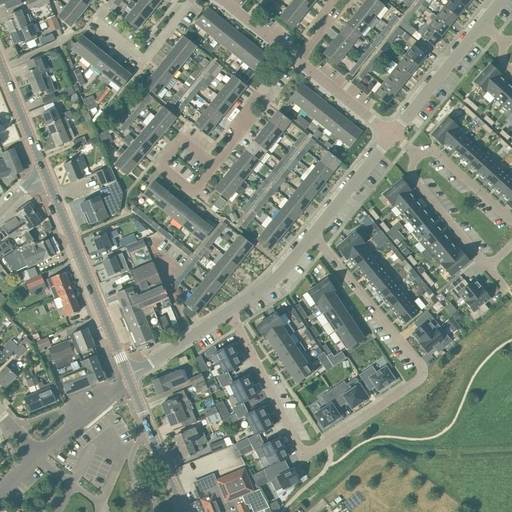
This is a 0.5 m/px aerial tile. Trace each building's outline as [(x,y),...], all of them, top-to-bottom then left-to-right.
[(21,2),(20,0),(0,0),(0,4),(4,3),(6,8),(21,2)] [(49,0),(28,0),(25,1),(28,9),(37,6),(38,8),(50,3),(49,0)] [(77,0),(70,0),(65,6),(78,17),(86,7),(77,0)] [(110,6),(114,10),(119,4),(115,0),(110,6)] [(145,19),(153,10),(141,0),(140,0),(137,4),(132,0),(128,5),(133,9),(145,19)] [(141,0),(153,10),(161,0),(141,0)] [(273,0),(266,0),(262,5),(267,8),(273,0)] [(295,0),(293,0),(287,9),(300,19),(308,10),(295,0)] [(295,0),(308,10),(315,0),(295,0)] [(367,0),(362,6),(375,16),(383,6),(376,0),(367,0)] [(407,9),(413,0),(406,0),(403,6),(407,9)] [(425,1),(425,0),(419,0),(418,2),(426,8),(429,4),(425,1)] [(457,17),(465,8),(454,0),(449,0),(444,7),(457,17)] [(418,17),(426,8),(418,2),(410,12),(414,15),(414,14),(418,17)] [(78,17),(65,6),(57,16),(70,27),(78,17)] [(368,26),(375,16),(362,6),(355,15),(368,26)] [(433,14),(432,14),(449,27),(457,17),(444,7),(437,16),(433,14)] [(207,8),(195,23),(207,33),(220,18),(207,8)] [(137,29),(145,19),(133,9),(128,15),(124,12),(121,16),(125,19),(137,29)] [(292,29),(300,19),(287,9),(279,18),(292,29)] [(10,34),(29,26),(32,25),(28,14),(24,15),(23,15),(20,10),(8,15),(10,20),(5,22),(10,34)] [(407,23),(414,15),(410,12),(399,25),(412,35),(416,31),(416,30),(407,23)] [(424,23),(441,37),(449,27),(432,14),(425,23),(424,23)] [(54,16),(54,15),(47,19),(46,19),(52,31),(60,28),(55,16),(54,16)] [(360,35),(368,26),(355,15),(347,25),(360,35)] [(387,25),(391,29),(399,18),(395,15),(387,25)] [(220,18),(207,33),(219,43),(232,27),(220,18)] [(417,32),(416,33),(421,36),(433,47),(441,37),(428,27),(424,23),(417,32)] [(29,26),(10,34),(15,45),(19,43),(20,46),(38,38),(32,25),(29,26)] [(352,45),(360,35),(347,25),(339,35),(352,45)] [(383,38),(391,29),(387,25),(379,35),(383,38)] [(194,30),(190,26),(186,31),(190,35),(194,30)] [(232,27),(219,43),(231,53),(244,37),(232,27)] [(417,42),(398,27),(387,41),(390,44),(398,34),(407,42),(407,41),(413,46),(413,45),(413,46),(417,42)] [(81,56),(92,44),(81,35),(75,43),(70,40),(65,46),(69,50),(71,48),(81,56)] [(344,55),(352,45),(339,35),(331,44),(344,55)] [(375,48),(383,38),(379,35),(371,45),(375,48)] [(183,36),(175,46),(188,57),(196,47),(184,37),(183,36)] [(244,37),(231,53),(243,62),(256,47),(244,37)] [(382,54),(390,44),(387,41),(379,51),(382,54)] [(207,43),(203,47),(211,53),(215,49),(207,43)] [(81,56),(91,64),(101,52),(92,44),(81,56)] [(336,64),(344,55),(331,44),(323,54),(336,64)] [(364,54),(363,54),(368,58),(375,48),(371,45),(364,54)] [(405,56),(418,66),(426,56),(413,46),(413,45),(413,46),(405,56)] [(175,46),(167,56),(180,66),(184,62),(187,65),(191,60),(188,57),(175,46)] [(256,47),(243,62),(255,72),(268,57),(256,47)] [(56,49),(50,52),(53,57),(59,54),(56,49)] [(379,51),(371,60),(371,61),(375,63),(380,56),(382,54),(379,51)] [(111,60),(101,52),(91,64),(101,72),(111,60)] [(363,54),(356,64),(360,67),(368,58),(363,54)] [(44,56),(25,63),(28,72),(25,73),(30,84),(41,79),(48,77),(46,70),(49,69),(44,56)] [(167,56),(159,66),(172,76),(180,66),(167,56)] [(410,76),(418,66),(405,56),(397,66),(410,76)] [(205,58),(199,65),(204,69),(209,62),(205,58)] [(111,60),(101,72),(110,80),(111,80),(121,68),(111,60)] [(215,61),(207,71),(215,78),(223,68),(215,61)] [(364,70),(367,73),(368,72),(370,73),(374,68),(372,66),(375,63),(371,61),(364,70)] [(352,77),(360,67),(356,64),(348,73),(352,77)] [(196,79),(204,69),(199,65),(191,75),(196,79)] [(501,75),(490,65),(474,82),(485,93),(501,75)] [(159,66),(151,76),(164,86),(172,76),(159,66)] [(402,86),(410,76),(397,66),(389,75),(402,86)] [(73,71),(77,79),(82,76),(79,68),(73,71)] [(131,76),(121,68),(111,80),(120,88),(131,76)] [(247,68),(240,77),(246,82),(253,73),(247,68)] [(364,70),(356,80),(359,83),(367,73),(364,70)] [(207,71),(199,81),(207,87),(215,78),(207,71)] [(188,89),(196,79),(191,75),(183,85),(188,89)] [(389,75),(382,85),(395,95),(402,86),(389,75)] [(508,84),(500,77),(501,75),(485,93),(487,91),(495,98),(508,84)] [(41,79),(30,84),(35,95),(44,91),(46,94),(55,91),(49,76),(48,77),(41,79)] [(82,76),(77,79),(80,87),(86,84),(82,76)] [(143,86),(156,96),(164,86),(151,76),(143,86)] [(233,76),(225,86),(238,96),(246,86),(233,76)] [(199,81),(191,91),(196,94),(200,89),(203,92),(207,87),(199,81)] [(302,84),(287,102),(290,105),(292,102),(301,109),(314,93),(302,84)] [(511,95),(511,88),(508,84),(495,98),(503,106),(511,95)] [(180,99),(188,89),(183,85),(175,95),(180,99)] [(387,105),(395,95),(382,85),(374,95),(387,105)] [(110,90),(106,86),(95,100),(95,101),(99,104),(110,90)] [(218,95),(217,96),(230,106),(238,96),(225,86),(218,95)] [(191,91),(184,100),(191,106),(188,104),(196,94),(191,91)] [(223,116),(230,106),(217,96),(213,92),(209,97),(214,100),(210,105),(223,116)] [(73,102),(79,99),(76,93),(70,95),(73,102)] [(314,93),(301,109),(313,119),(326,103),(314,93)] [(42,99),(44,106),(56,101),(53,94),(42,99)] [(144,108),(153,98),(148,94),(140,104),(144,108)] [(83,99),(85,104),(95,100),(93,95),(83,99)] [(172,108),(180,99),(175,95),(167,104),(172,108)] [(511,111),(511,95),(503,106),(511,113),(511,111)] [(95,101),(95,100),(85,104),(87,110),(97,106),(95,101)] [(42,113),(47,125),(60,119),(55,108),(53,103),(44,106),(46,111),(42,113)] [(182,103),(176,110),(180,114),(186,106),(182,103)] [(338,113),(326,103),(313,119),(325,128),(338,113)] [(136,118),(144,108),(140,104),(132,114),(136,118)] [(201,107),(197,111),(202,115),(215,125),(223,116),(210,105),(206,110),(201,107)] [(155,117),(167,127),(175,117),(163,107),(155,117)] [(290,122),(277,112),(270,121),(282,131),(290,122)] [(325,128),(323,131),(329,136),(331,133),(337,138),(350,123),(338,113),(325,128)] [(72,114),(66,117),(60,119),(47,125),(52,136),(64,131),(70,128),(68,121),(73,119),(72,114)] [(128,127),(136,118),(132,114),(123,123),(128,127)] [(207,135),(215,125),(202,115),(194,125),(199,129),(207,135)] [(159,137),(167,127),(155,117),(146,126),(159,137)] [(459,128),(447,117),(431,135),(443,146),(459,128)] [(270,121),(262,131),(275,141),(282,131),(270,121)] [(362,132),(350,123),(337,138),(350,148),(362,132)] [(151,146),(159,137),(146,126),(138,136),(151,146)] [(98,134),(100,140),(110,136),(109,134),(115,131),(113,128),(108,130),(98,134)] [(465,137),(457,130),(459,128),(443,146),(444,144),(452,151),(465,137)] [(69,141),(64,131),(52,136),(56,147),(69,141)] [(262,131),(254,141),(267,151),(275,141),(262,131)] [(318,140),(322,135),(317,131),(313,136),(318,140)] [(303,132),(298,139),(302,142),(308,135),(303,132)] [(127,135),(124,139),(130,145),(143,156),(151,146),(138,136),(134,140),(127,135)] [(75,146),(86,142),(87,142),(84,136),(73,141),(75,146)] [(113,141),(110,136),(100,140),(103,146),(109,143),(113,142),(113,141)] [(473,144),(465,137),(452,151),(460,158),(473,144)] [(330,150),(335,143),(330,139),(325,145),(330,150)] [(259,161),(267,151),(254,141),(246,150),(259,161)] [(308,141),(302,148),(307,151),(312,144),(308,141)] [(481,152),(473,144),(460,158),(468,166),(481,152)] [(122,155),(134,165),(143,156),(130,145),(125,151),(121,147),(118,151),(122,155)] [(293,145),(288,152),(292,155),(297,148),(293,145)] [(0,177),(10,173),(11,175),(22,171),(22,172),(26,171),(16,148),(2,153),(4,159),(0,160),(0,177)] [(302,148),(297,154),(301,158),(307,151),(302,148)] [(246,150),(238,160),(251,170),(259,161),(246,150)] [(324,156),(319,161),(333,172),(341,162),(327,151),(324,156)] [(288,152),(282,158),(287,162),(292,155),(288,152)] [(489,159),(481,152),(468,166),(476,173),(489,159)] [(126,175),(134,165),(122,155),(114,165),(126,175)] [(84,177),(81,169),(86,167),(82,156),(63,164),(71,183),(84,177)] [(497,166),(489,159),(476,173),(484,180),(497,166)] [(243,180),(251,170),(238,160),(231,170),(243,180)] [(292,160),(287,167),(291,171),(296,164),(292,160)] [(325,182),(333,172),(319,161),(315,167),(312,164),(309,169),(325,182)] [(277,165),(272,171),(276,175),(282,168),(284,165),(281,162),(278,165),(277,165)] [(505,174),(497,166),(484,180),(492,187),(505,174)] [(101,186),(114,180),(109,167),(95,172),(101,186)] [(287,167),(282,174),(286,177),(291,171),(287,167)] [(308,176),(304,181),(317,191),(325,182),(309,169),(304,174),(308,176)] [(240,185),(243,180),(231,170),(223,179),(236,190),(241,194),(245,189),(240,185)] [(272,171),(267,178),(271,181),(276,175),(272,171)] [(511,181),(511,180),(505,174),(492,187),(500,195),(511,181)] [(228,199),(236,190),(223,179),(215,189),(228,199)] [(409,193),(411,192),(401,179),(383,195),(393,207),(395,205),(409,193)] [(277,180),(271,187),(276,190),(281,183),(277,180)] [(163,189),(153,181),(143,194),(149,199),(147,201),(151,205),(153,202),(163,189)] [(309,201),(317,191),(304,181),(296,190),(309,201)] [(511,197),(511,181),(500,195),(508,202),(506,203),(506,204),(511,197)] [(120,212),(121,207),(123,193),(118,182),(107,186),(109,193),(110,192),(111,195),(100,199),(99,196),(80,205),(88,224),(107,216),(108,217),(120,212)] [(262,184),(256,191),(261,194),(266,187),(262,184)] [(271,187),(266,193),(270,197),(276,190),(271,187)] [(173,197),(163,189),(153,202),(162,210),(173,197)] [(296,190),(288,200),(301,211),(309,201),(296,190)] [(256,191),(251,197),(255,201),(261,194),(256,191)] [(395,205),(402,213),(416,201),(409,193),(395,205)] [(182,205),(173,197),(162,210),(172,218),(182,205)] [(261,199),(256,206),(260,209),(265,203),(261,199)] [(294,220),(301,211),(288,200),(280,210),(294,220)] [(0,244),(0,258),(4,257),(34,240),(28,232),(41,223),(41,222),(43,221),(30,201),(16,211),(17,213),(16,214),(18,216),(2,227),(10,239),(0,244)] [(408,222),(423,210),(416,201),(402,213),(408,222)] [(246,203),(241,210),(245,213),(250,207),(246,203)] [(134,205),(130,210),(137,215),(141,211),(134,205)] [(192,212),(182,205),(172,218),(182,225),(192,212)] [(256,206),(250,213),(255,216),(256,215),(259,217),(263,212),(260,209),(256,206)] [(286,230),(294,220),(280,210),(273,220),(286,230)] [(423,210),(408,222),(415,230),(430,218),(423,210)] [(202,220),(192,212),(182,225),(191,233),(202,220)] [(236,215),(230,217),(233,223),(238,221),(236,215)] [(147,216),(143,220),(150,225),(153,221),(147,216)] [(368,216),(362,221),(367,228),(371,225),(374,229),(377,227),(374,222),(368,216)] [(419,241),(436,226),(430,218),(415,230),(412,233),(419,241)] [(245,219),(240,225),(240,226),(244,229),(250,222),(245,219)] [(211,228),(202,220),(191,233),(201,241),(211,228)] [(278,240),(286,230),(273,220),(265,229),(278,240)] [(153,221),(150,225),(156,231),(160,226),(153,221)] [(220,225),(215,231),(219,235),(225,228),(220,225)] [(425,249),(443,234),(436,226),(419,241),(425,249)] [(265,229),(257,239),(270,250),(278,240),(265,229)] [(166,231),(163,236),(169,241),(173,237),(166,231)] [(215,231),(210,238),(214,241),(219,235),(215,231)] [(93,238),(99,252),(110,247),(107,240),(112,238),(109,232),(105,234),(104,233),(93,238)] [(355,232),(346,240),(356,252),(363,246),(365,244),(355,232)] [(443,234),(425,249),(432,258),(450,243),(443,234)] [(240,235),(232,244),(245,255),(253,245),(240,235)] [(135,236),(120,242),(122,247),(137,241),(135,236)] [(173,237),(169,241),(176,246),(179,242),(173,237)] [(36,244),(34,240),(4,257),(14,272),(28,266),(29,268),(56,255),(49,239),(36,244)] [(141,240),(134,243),(137,250),(144,247),(141,240)] [(346,240),(337,247),(347,259),(349,258),(356,252),(346,240)] [(441,265),(459,250),(459,249),(457,251),(450,243),(436,255),(442,263),(441,264),(441,265)] [(205,244),(199,250),(204,254),(207,257),(212,250),(209,247),(205,244)] [(230,259),(237,265),(245,255),(232,244),(228,249),(226,248),(222,253),(224,254),(230,259)] [(356,252),(349,258),(355,266),(372,252),(372,251),(370,253),(363,246),(356,252)] [(185,247),(182,251),(189,257),(192,253),(185,247)] [(199,250),(194,257),(198,260),(204,254),(199,250)] [(441,265),(451,277),(469,261),(459,250),(441,265)] [(372,252),(355,266),(362,274),(379,260),(372,252)] [(109,275),(119,270),(120,273),(128,269),(121,253),(103,261),(109,275)] [(229,274),(237,265),(224,254),(216,264),(229,274)] [(379,260),(362,274),(369,282),(384,270),(386,268),(379,260)] [(132,287),(116,293),(126,316),(152,305),(161,301),(164,308),(171,305),(168,298),(169,298),(163,285),(153,262),(132,270),(133,272),(131,273),(135,283),(137,282),(142,293),(137,295),(136,293),(134,294),(132,287)] [(189,263),(184,270),(188,273),(193,267),(189,263)] [(221,284),(229,274),(216,264),(208,273),(205,271),(221,284)] [(421,267),(417,270),(421,274),(424,279),(427,276),(428,276),(424,272),(425,271),(421,267)] [(35,268),(26,271),(30,279),(38,276),(35,268)] [(184,270),(178,276),(183,280),(188,273),(184,270)] [(384,270),(369,282),(376,291),(391,278),(384,270)] [(204,279),(200,283),(214,294),(221,284),(205,271),(201,276),(204,279)] [(53,277),(47,280),(54,299),(59,297),(72,291),(72,289),(73,288),(71,284),(69,284),(65,272),(53,277)] [(28,289),(44,282),(41,275),(38,276),(30,279),(25,281),(28,289)] [(460,276),(451,284),(455,288),(461,283),(464,280),(460,276)] [(391,278),(376,291),(383,299),(398,287),(391,278)] [(176,279),(171,285),(174,291),(180,283),(176,279)] [(327,279),(317,286),(325,299),(335,292),(327,279)] [(461,298),(466,303),(482,289),(474,280),(465,288),(461,283),(455,288),(450,292),(458,301),(461,298)] [(206,303),(214,294),(200,283),(197,288),(194,286),(190,291),(206,303)] [(317,286),(307,292),(315,304),(316,305),(325,299),(317,286)] [(398,287),(383,299),(390,307),(404,295),(398,287)] [(490,299),(482,289),(466,303),(470,309),(467,311),(474,320),(485,312),(480,307),(490,299)] [(72,291),(59,297),(63,308),(61,309),(64,317),(69,316),(80,311),(72,291)] [(206,303),(190,291),(186,297),(188,298),(184,303),(198,314),(206,303)] [(325,299),(316,305),(322,313),(322,314),(339,302),(334,294),(336,292),(335,292),(325,299)] [(404,295),(390,307),(397,316),(414,301),(407,293),(404,295)] [(435,296),(431,299),(435,304),(439,301),(438,300),(435,297),(435,296)] [(414,301),(397,316),(404,324),(421,310),(414,301)] [(339,302),(322,314),(328,323),(345,311),(339,302)] [(47,313),(43,303),(37,305),(41,316),(47,313)] [(152,305),(126,316),(138,344),(153,338),(153,337),(164,333),(162,328),(168,325),(163,314),(157,316),(152,305)] [(345,311),(328,323),(334,332),(351,320),(345,311)] [(456,311),(451,315),(452,316),(455,320),(461,316),(456,311)] [(420,343),(440,327),(428,312),(417,321),(421,326),(412,334),(420,343)] [(276,313),(266,319),(275,333),(283,328),(285,326),(284,326),(279,318),(276,313)] [(451,326),(456,322),(451,317),(447,321),(451,326)] [(261,323),(256,326),(265,339),(267,338),(275,333),(266,319),(261,323)] [(351,320),(334,332),(340,341),(357,329),(351,320)] [(440,327),(420,343),(427,353),(437,345),(441,350),(452,341),(440,327)] [(54,360),(79,350),(79,351),(92,346),(94,346),(87,328),(71,334),(73,339),(49,349),(54,361),(54,360)] [(275,333),(267,338),(273,347),(288,336),(283,328),(275,333)] [(357,329),(340,341),(346,350),(364,339),(357,329)] [(288,336),(273,347),(279,356),(294,345),(293,344),(288,336)] [(23,340),(20,343),(21,343),(13,352),(19,357),(33,343),(27,337),(23,340)] [(47,337),(36,342),(39,350),(50,345),(47,337)] [(12,341),(3,350),(9,355),(18,346),(12,341)] [(219,363),(236,354),(235,352),(237,351),(234,345),(232,346),(231,344),(217,351),(215,346),(205,352),(207,357),(215,354),(219,363)] [(294,345),(279,356),(285,365),(300,354),(294,345)] [(54,360),(58,370),(82,360),(83,362),(96,356),(92,346),(79,351),(79,350),(54,360)] [(346,358),(341,352),(334,356),(332,353),(331,353),(328,356),(327,356),(334,366),(346,358)] [(237,356),(236,354),(219,363),(224,373),(217,377),(220,382),(230,377),(228,371),(241,364),(241,363),(243,362),(239,355),(237,356)] [(300,354),(285,365),(291,374),(306,363),(309,361),(306,363),(300,354)] [(98,355),(96,356),(83,362),(82,360),(58,370),(67,394),(92,384),(105,379),(105,378),(107,377),(98,355)] [(306,363),(291,374),(297,383),(315,371),(309,361),(306,363)] [(329,361),(323,365),(327,371),(333,367),(329,361)] [(0,382),(5,387),(16,375),(15,375),(21,369),(16,365),(11,370),(7,366),(0,373),(0,382)] [(377,373),(372,366),(359,375),(369,391),(375,387),(378,391),(389,383),(390,385),(394,382),(393,381),(395,380),(386,366),(377,373)] [(169,389),(169,388),(184,382),(179,370),(169,374),(168,374),(152,380),(157,394),(169,389)] [(189,378),(192,385),(204,380),(201,373),(189,378)] [(235,394),(252,385),(251,383),(253,382),(249,376),(248,377),(247,375),(233,382),(230,377),(220,382),(222,388),(230,384),(235,394)] [(32,378),(43,406),(56,401),(53,393),(59,391),(55,381),(44,385),(42,381),(39,383),(36,376),(32,378)] [(43,406),(32,378),(26,380),(31,393),(24,396),(30,411),(43,406)] [(194,385),(197,393),(208,389),(205,381),(194,385)] [(344,381),(331,390),(341,406),(347,402),(352,409),(353,408),(354,409),(357,407),(356,406),(368,398),(359,384),(350,390),(344,381)] [(235,413),(246,408),(243,402),(257,395),(256,394),(258,393),(255,386),(253,387),(252,385),(235,394),(240,404),(232,408),(235,413)] [(341,406),(331,390),(321,397),(327,406),(314,414),(323,428),(324,427),(325,428),(330,425),(329,424),(340,416),(335,410),(341,406)] [(162,407),(161,407),(163,412),(165,412),(166,415),(181,408),(179,403),(187,400),(185,395),(177,398),(177,397),(172,400),(161,404),(162,407)] [(181,408),(166,415),(171,426),(186,419),(188,424),(196,421),(191,410),(189,405),(181,408)] [(246,415),(251,425),(268,416),(267,414),(269,413),(265,407),(263,408),(263,406),(249,413),(246,408),(235,413),(238,419),(246,415)] [(226,409),(219,412),(222,420),(229,416),(226,409)] [(206,418),(205,418),(208,425),(221,419),(218,412),(210,416),(206,418)] [(251,444),(261,439),(259,433),(273,426),(272,425),(274,424),(270,417),(269,418),(268,416),(251,425),(255,435),(248,439),(251,444)] [(175,436),(179,447),(190,442),(205,436),(203,430),(196,433),(194,428),(186,432),(186,431),(175,436)] [(205,436),(190,442),(179,447),(184,458),(195,453),(194,453),(203,449),(201,445),(208,442),(205,436)] [(264,444),(261,439),(251,444),(254,450),(261,446),(266,456),(283,447),(282,445),(284,444),(281,438),(279,439),(278,437),(264,444)] [(212,453),(227,446),(224,439),(209,445),(212,453)] [(277,470),(274,464),(288,457),(288,456),(290,455),(286,448),(284,449),(283,447),(266,456),(271,466),(264,469),(266,475),(277,470)] [(214,477),(195,484),(201,499),(201,500),(205,511),(247,511),(244,502),(243,502),(241,496),(253,491),(244,468),(215,480),(214,477)] [(266,475),(265,476),(266,477),(268,482),(269,483),(270,482),(276,492),(283,488),(283,489),(300,480),(299,478),(301,477),(297,470),(295,471),(294,469),(280,476),(277,470),(266,475)] [(265,476),(255,481),(258,487),(268,482),(266,477),(265,476)] [(277,502),(269,505),(272,511),(277,511),(279,511),(280,508),(277,502)]
